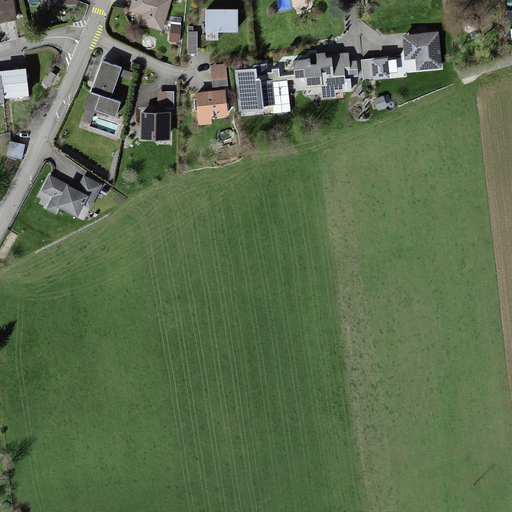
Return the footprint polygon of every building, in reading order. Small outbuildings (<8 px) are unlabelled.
[(14,0),(0,0),(0,20),(17,18),(14,0)] [(131,0),(128,10),(144,15),(141,24),(164,31),(173,0),(131,0)] [(243,9),(206,7),(205,30),(243,31),(243,9)] [(182,24),(170,24),(170,41),(182,42),(182,24)] [(200,31),(188,31),(188,55),(200,55),(200,31)] [(439,32),(403,34),(404,60),(418,60),(419,69),(441,69),(439,32)] [(349,54),(295,58),(298,86),(305,85),(306,94),(321,93),(322,99),(337,98),(337,92),(345,91),(344,74),(350,73),(349,54)] [(101,62),(85,109),(118,121),(124,104),(112,100),(123,70),(101,62)] [(228,63),(209,65),(211,81),(230,79),(228,63)] [(0,102),(5,102),(5,96),(27,95),(25,67),(3,68),(3,74),(0,74),(0,102)] [(273,67),(238,70),(242,111),(276,108),(273,67)] [(176,90),(157,90),(157,107),(175,107),(176,90)] [(227,91),(196,94),(199,125),(229,122),(227,91)] [(386,97),(373,101),(376,113),(390,109),(386,97)] [(170,116),(141,114),(140,142),(169,143),(170,116)] [(48,171),(38,189),(88,216),(103,187),(84,177),(78,187),(48,171)]
